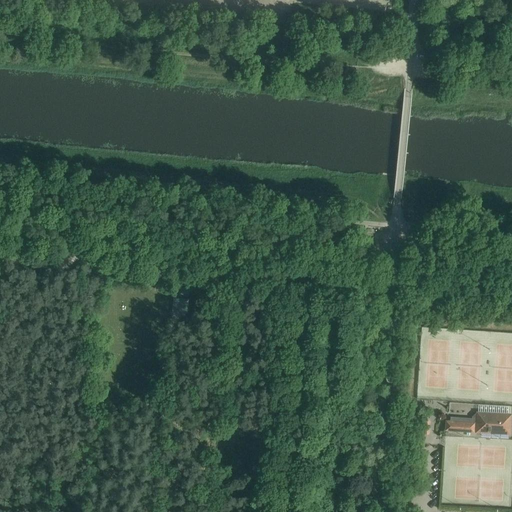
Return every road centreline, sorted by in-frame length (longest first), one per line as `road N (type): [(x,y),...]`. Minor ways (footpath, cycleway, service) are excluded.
road 1 (track): [(0,30),(511,75)]
road 2 (unclassified): [(376,511),(413,0)]
road 3 (track): [(0,254),(208,280),(238,267)]
road 4 (track): [(393,249),(262,253),(238,267)]
